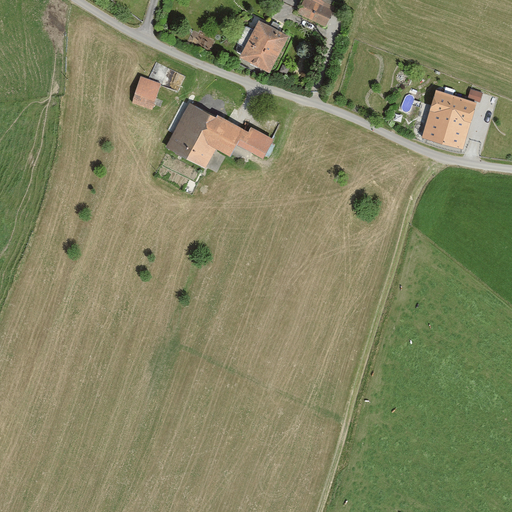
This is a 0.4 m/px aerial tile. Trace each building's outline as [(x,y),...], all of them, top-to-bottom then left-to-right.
[(323,0),(296,0),(294,4),(320,16),(326,1),(323,0)] [(241,53),(263,64),(280,31),(258,20),(241,53)] [(133,98),(144,101),(152,77),(141,74),(133,98)] [(480,100),(483,90),(472,86),(468,96),(480,100)] [(464,100),(433,93),(425,134),(456,140),(464,100)] [(239,125),(189,100),(170,138),(221,162),(239,125)]
